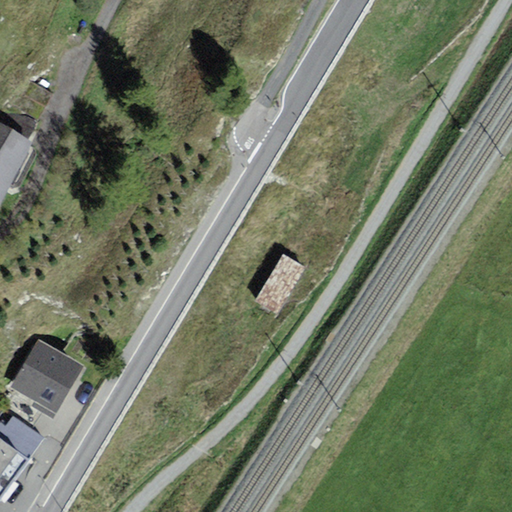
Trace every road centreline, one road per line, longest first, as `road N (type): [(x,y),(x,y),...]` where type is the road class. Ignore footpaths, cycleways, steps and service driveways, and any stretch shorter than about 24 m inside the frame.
road 1 (track): [(136,511),(217,434),(300,336),(506,0)]
road 2 (tertiary): [(49,511),(356,0)]
